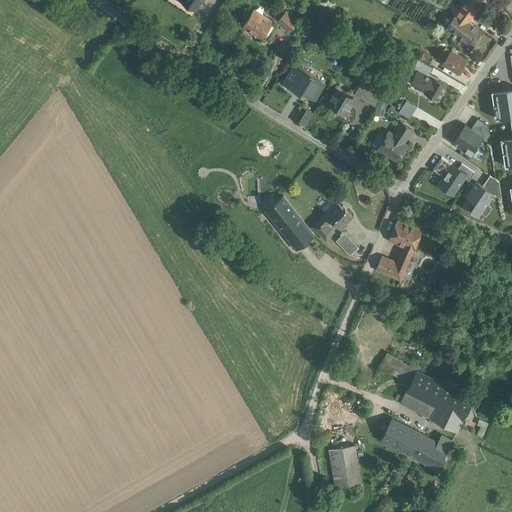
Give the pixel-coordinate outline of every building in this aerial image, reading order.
[(181,0),(195,8),(200,0),(181,0)] [(253,8),(243,25),(262,36),(272,20),(253,8)] [(472,15),(487,26),(492,19),(477,8),(472,15)] [(298,20),(286,10),(278,19),(290,29),(298,20)] [(456,15),(448,25),(458,33),(471,43),(481,30),(467,20),(466,22),(456,15)] [(466,59),(451,49),(448,53),(443,50),(439,57),(444,60),(443,63),(458,72),(466,59)] [(432,57),(423,52),(422,54),(420,58),(428,63),(432,57)] [(312,72),(298,64),(294,70),(292,69),(288,77),(290,78),(286,85),(295,90),(296,88),(314,99),(323,83),(318,80),(319,78),(311,74),(312,72)] [(429,75),(417,69),(410,81),(422,87),(429,75)] [(447,83),(433,76),(432,77),(429,75),(422,87),(425,89),(424,91),(438,99),(447,83)] [(369,86),(361,81),(355,92),(363,97),(369,86)] [(382,93),(369,86),(363,97),(376,104),(382,93)] [(354,99),(336,88),(328,103),(346,113),(354,99)] [(511,89),(490,92),(494,119),(511,116),(511,89)] [(416,106),(406,99),(399,110),(409,117),(416,106)] [(313,112),(302,105),(295,118),(306,125),(313,112)] [(479,118),(473,127),(484,136),(488,138),(491,134),(490,125),(479,118)] [(412,129),(402,122),(397,129),(407,136),(412,129)] [(473,154),(484,136),(473,127),(465,123),(454,142),(473,154)] [(397,129),(393,134),(389,131),(385,136),(386,137),(378,148),(388,154),(397,159),(407,145),(405,143),(403,144),(402,140),(404,139),(407,136),(397,129)] [(511,137),(500,139),(504,166),(511,164),(511,137)] [(433,169),(444,176),(452,164),(442,157),(433,169)] [(462,162),(458,168),(466,173),(464,177),(469,180),(475,172),(462,162)] [(453,193),(464,177),(466,173),(458,168),(452,164),(444,176),(439,184),(453,193)] [(494,194),(501,198),(499,182),(489,175),(482,186),(494,194)] [(482,186),(474,181),(464,197),(473,203),(468,211),(479,218),(494,194),(482,186)] [(265,207),(278,199),(273,192),(261,201),(265,207)] [(314,235),(283,196),(266,210),(297,249),(314,235)] [(326,213),(317,221),(312,226),(326,240),(331,235),(331,228),(326,223),(331,219),(341,229),(347,222),(346,221),(352,215),(345,208),(344,209),(339,203),(327,214),(326,213)] [(422,230),(397,220),(389,239),(414,250),(422,230)] [(344,232),(336,240),(341,246),(350,238),(344,232)] [(350,238),(341,246),(349,255),(358,246),(350,238)] [(397,262),(382,255),(376,268),(400,279),(410,257),(401,253),(397,262)] [(374,278),(352,328),(358,331),(380,281),(374,278)] [(387,354),(380,367),(391,373),(398,360),(387,354)] [(417,370),(398,360),(391,373),(411,382),(417,370)] [(474,399),(417,370),(411,382),(400,402),(457,431),(474,399)] [(422,433),(392,418),(381,440),(411,455),(422,433)] [(438,441),(422,433),(411,455),(438,469),(452,441),(441,435),(438,441)] [(355,444),(329,449),(337,492),(363,487),(355,444)]
